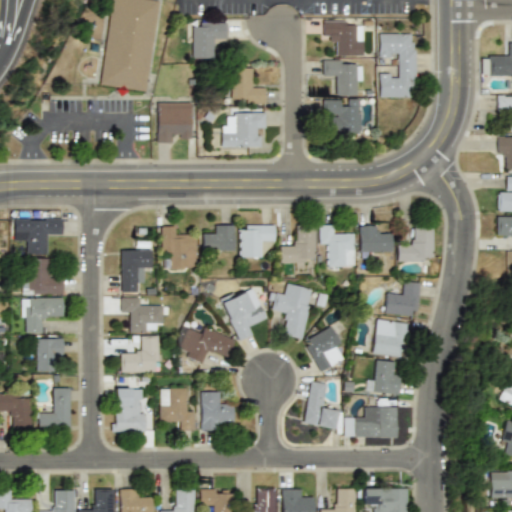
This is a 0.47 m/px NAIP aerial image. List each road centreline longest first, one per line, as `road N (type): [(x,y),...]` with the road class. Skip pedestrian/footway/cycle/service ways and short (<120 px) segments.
road 1 (residential): [(0,471),(439,467)]
road 2 (residential): [(439,511),(440,406),(461,246),(450,192),(429,171)]
road 3 (tertiary): [(101,196),(369,193),(429,171)]
road 4 (residential): [(101,470),(101,196)]
road 5 (tertiary): [(429,171),(449,145),(459,98),(459,0)]
road 6 (residential): [(304,193),(302,71),(284,29)]
